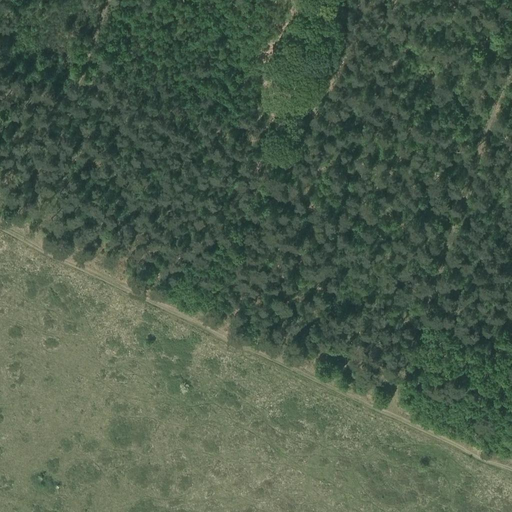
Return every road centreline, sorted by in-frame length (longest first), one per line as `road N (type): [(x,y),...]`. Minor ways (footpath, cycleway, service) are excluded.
road 1 (track): [(0,230),(511,472)]
road 2 (track): [(511,47),(388,410)]
road 3 (track): [(317,0),(202,324)]
road 4 (track): [(21,241),(107,0)]
